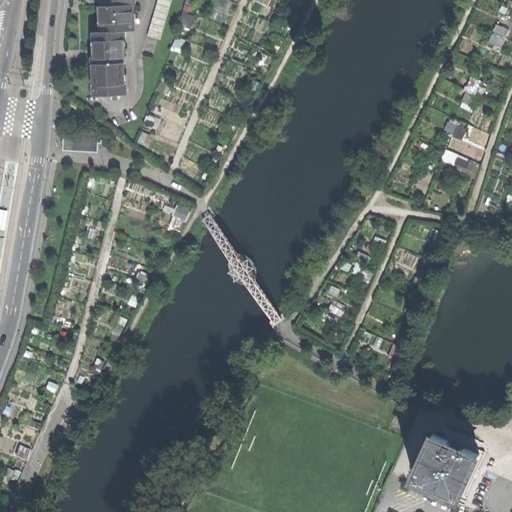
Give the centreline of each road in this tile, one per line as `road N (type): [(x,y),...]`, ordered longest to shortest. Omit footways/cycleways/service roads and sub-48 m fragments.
road 1 (track): [(171,511),(278,338),(300,350)]
road 2 (primary): [(0,346),(40,154)]
road 3 (track): [(203,204),(124,161),(40,154)]
